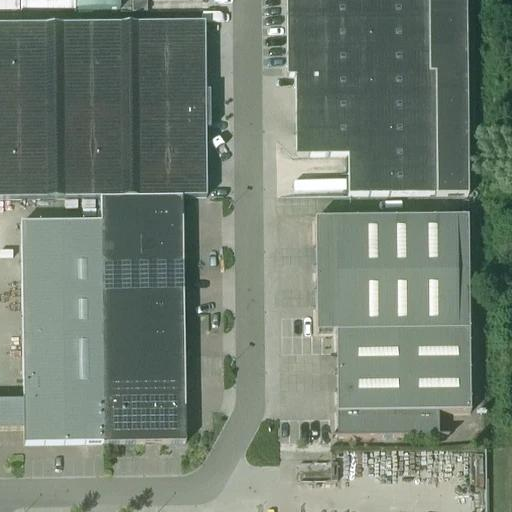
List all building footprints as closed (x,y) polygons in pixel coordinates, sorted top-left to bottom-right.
[(118,0),(74,0),(75,11),(119,10),(118,0)] [(284,0),(285,80),(293,80),(294,160),(346,159),(347,199),(435,198),(466,198),(464,0),(284,0)] [(203,25),(0,27),(0,202),(99,201),(181,200),(205,200),(203,25)] [(181,200),(99,201),(99,225),(100,225),(100,234),(181,233),(181,200)] [(466,220),(313,222),(314,336),(316,336),(316,335),(335,335),(336,439),(328,439),(328,441),(336,440),(437,439),(445,439),(445,438),(437,438),(437,416),(468,416),(466,220)] [(0,433),(22,433),(22,448),(104,447),(102,356),(102,326),(101,296),(101,265),(100,234),(100,225),(99,225),(19,226),(21,403),(0,403),(0,433)] [(181,233),(100,234),(101,265),(182,264),(181,233)] [(182,264),(101,265),(101,296),(182,295),(182,264)] [(182,295),(101,296),(102,326),(182,325),(182,295)] [(182,325),(102,326),(102,356),(183,355),(182,325)] [(183,355),(102,356),(104,447),(184,446),(183,355)]
